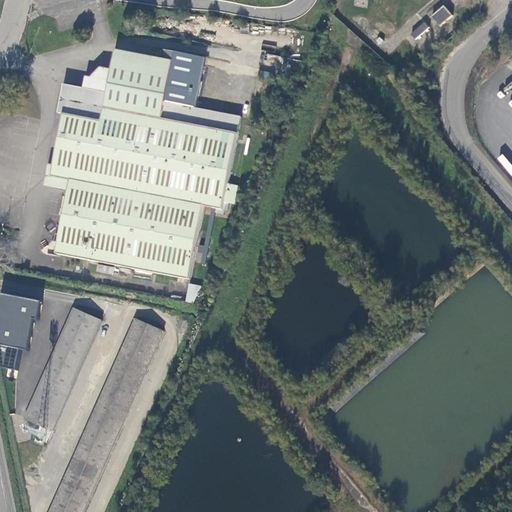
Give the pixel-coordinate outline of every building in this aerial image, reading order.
[(453,16),(445,7),(434,16),(442,25),(453,16)] [(431,29),(427,23),(411,33),(416,40),(431,29)] [(166,50),(164,60),(174,62),(176,63),(170,96),(168,103),(178,105),(197,109),(207,58),(166,50)] [(117,51),(115,61),(113,70),(104,68),(101,71),(93,78),(91,86),(90,91),(65,86),(59,114),(66,116),(54,180),(71,184),(62,237),(61,244),(58,256),(192,282),(207,209),(225,213),(228,202),(236,204),(240,187),(231,184),(240,136),(213,129),(216,113),(197,109),(178,105),(168,103),(170,96),(176,63),(174,62),(164,60),(154,58),(117,51)] [(247,229),(228,272),(250,281),(257,265),(251,262),(262,236),(247,229)] [(114,278),(115,270),(101,267),(99,275),(114,278)] [(195,307),(203,289),(191,287),(188,306),(195,307)] [(44,302),(2,294),(0,303),(0,360),(1,368),(19,371),(22,350),(29,351),(35,320),(39,321),(44,302)] [(54,430),(103,322),(74,309),(26,418),(54,430)] [(85,511),(165,333),(136,320),(51,511),(85,511)]
